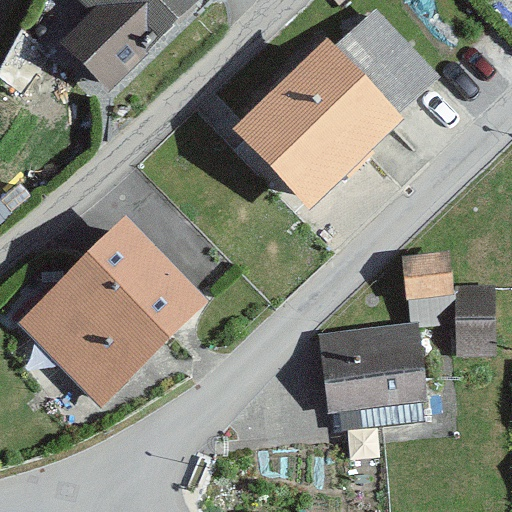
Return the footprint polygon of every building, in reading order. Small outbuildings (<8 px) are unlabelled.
[(193,0),(60,0),(76,15),(47,43),(98,94),(193,0)] [(317,58),(303,44),(213,128),(292,213),(433,82),(367,12),(317,58)] [(181,309),(103,228),(3,325),(82,405),(181,309)] [(441,299),(437,255),(390,258),(393,302),(441,299)] [(487,290),(449,291),(451,351),(489,350),(487,290)] [(411,405),(404,325),(311,333),(318,413),(411,405)]
